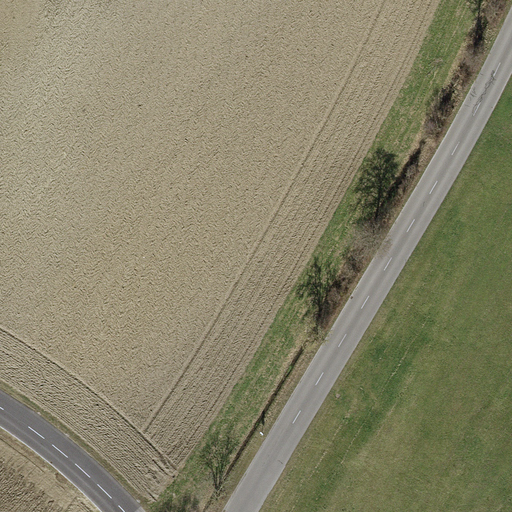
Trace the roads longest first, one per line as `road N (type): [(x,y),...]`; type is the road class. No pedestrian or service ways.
road 1 (unclassified): [(241,511),(488,101),(511,46)]
road 2 (tertiary): [(123,511),(93,479),(0,409)]
